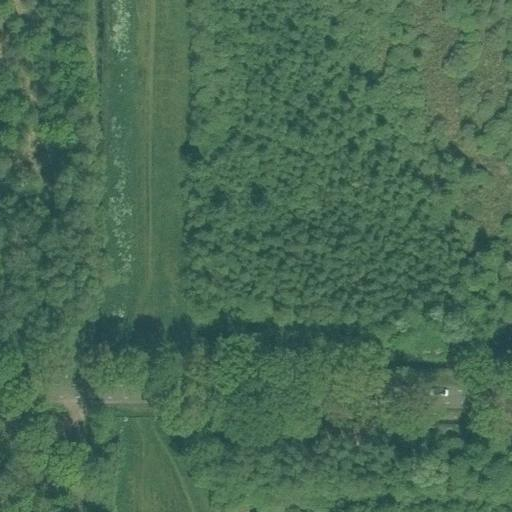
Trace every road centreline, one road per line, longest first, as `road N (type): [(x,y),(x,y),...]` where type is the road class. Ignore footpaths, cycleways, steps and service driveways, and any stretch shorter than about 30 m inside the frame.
road 1 (track): [(190,511),(145,415),(150,0)]
road 2 (tertiary): [(511,398),(0,389)]
road 3 (track): [(78,390),(75,511)]
